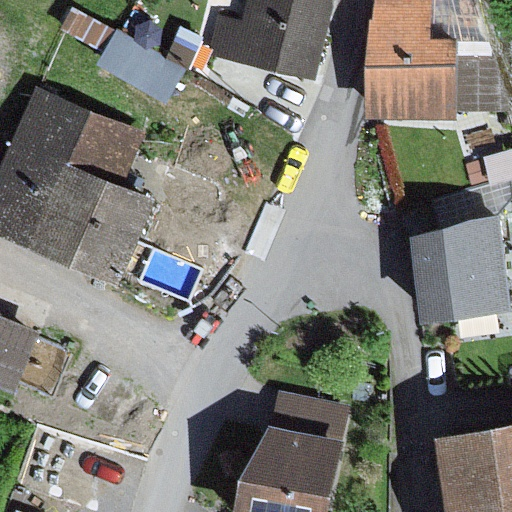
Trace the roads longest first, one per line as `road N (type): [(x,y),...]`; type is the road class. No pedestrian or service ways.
road 1 (residential): [(285,232),(396,281),(422,511)]
road 2 (residential): [(163,511),(216,375),(285,232)]
road 3 (residential): [(285,232),(337,104),(355,0)]
